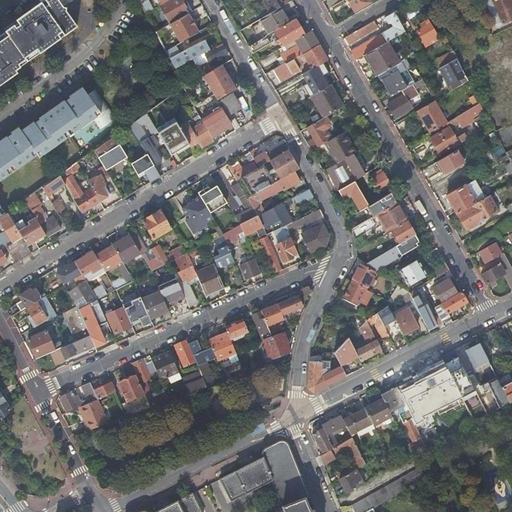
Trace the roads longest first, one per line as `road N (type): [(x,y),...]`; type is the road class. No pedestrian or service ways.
road 1 (residential): [(280,118),(0,289)]
road 2 (residential): [(334,269),(301,273),(36,392)]
road 3 (residential): [(492,316),(328,38)]
road 4 (tertiary): [(492,316),(289,420)]
road 5 (residential): [(0,111),(96,37),(122,0)]
road 6 (residential): [(334,269),(341,238),(280,118)]
road 7 (residential): [(289,420),(304,333),(334,269)]
road 8 (residential): [(280,118),(211,0)]
